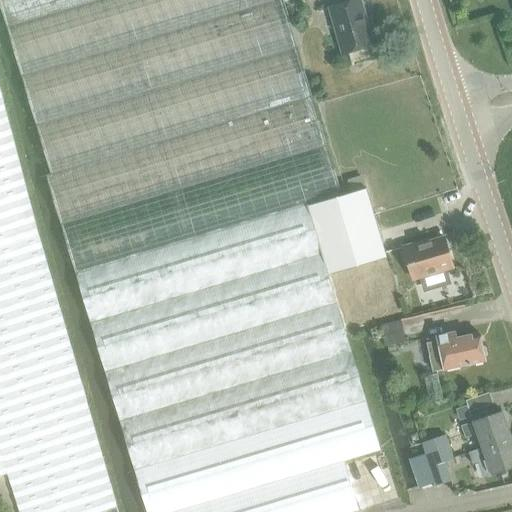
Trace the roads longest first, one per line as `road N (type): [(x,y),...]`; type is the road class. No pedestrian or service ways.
road 1 (tertiary): [(511,281),(462,132)]
road 2 (unclassified): [(391,511),(511,485)]
